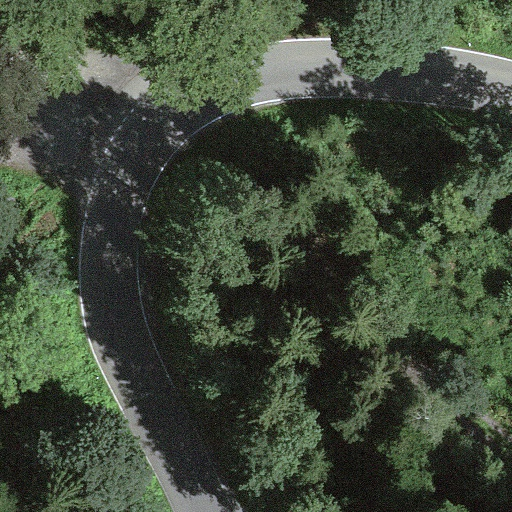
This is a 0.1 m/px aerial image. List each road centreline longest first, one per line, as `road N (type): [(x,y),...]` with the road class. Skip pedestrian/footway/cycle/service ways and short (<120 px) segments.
road 1 (tertiary): [(206,511),(121,340),(114,307),(112,228),(141,147),(186,99),(272,72),(419,70),(511,88)]
road 2 (track): [(110,274),(220,203),(274,213),(440,385),(511,438)]
road 3 (track): [(0,51),(186,99)]
